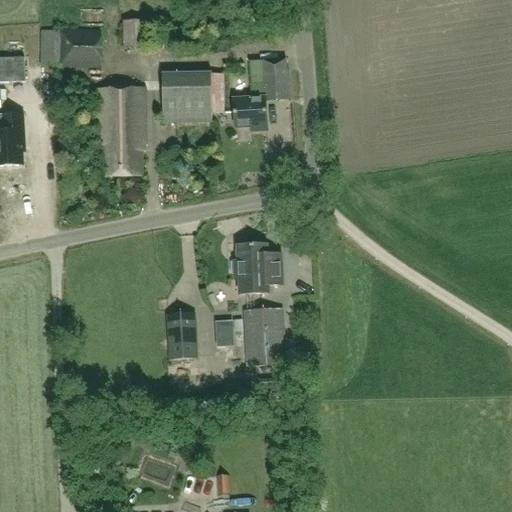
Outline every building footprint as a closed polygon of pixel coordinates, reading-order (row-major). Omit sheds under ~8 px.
[(148,49),(147,21),(123,22),(124,49),(148,49)] [(169,45),(192,44),(192,30),(168,32),(169,45)] [(101,69),(102,33),(41,33),(41,69),(101,69)] [(288,74),(288,63),(249,64),(249,102),(234,102),(234,128),(250,128),(250,133),(266,133),(265,103),(290,103),(290,74),(288,74)] [(212,76),(212,74),(161,76),(162,124),(213,123),(213,115),(225,115),(225,75),(212,76)] [(145,147),(144,90),(97,91),(97,146),(101,146),(102,179),(141,178),(141,147),(145,147)] [(4,133),(0,133),(0,168),(22,168),(22,153),(25,152),(23,117),(9,117),(9,121),(3,121),(4,133)] [(238,262),(234,262),(235,282),(238,281),(239,298),(270,296),(269,289),(284,288),(282,254),(266,255),(265,246),(237,247),(238,262)] [(282,311),(243,313),(247,368),(285,366),(282,311)] [(195,316),(166,318),(169,361),(197,360),(195,316)] [(235,348),(233,322),(216,323),(217,349),(235,348)] [(288,379),(257,380),(257,401),(287,399),(288,379)] [(228,478),(216,478),(215,497),(227,497),(228,478)]
